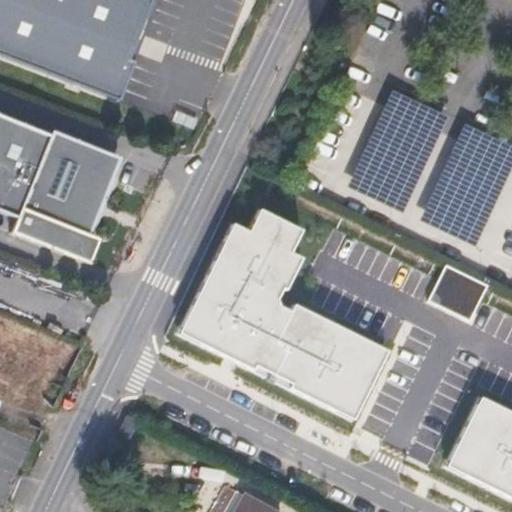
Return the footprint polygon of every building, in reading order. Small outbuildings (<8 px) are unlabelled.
[(0,0),(0,55),(116,99),(155,0),(0,0)] [(119,161),(0,116),(0,212),(20,221),(14,234),(92,266),(103,243),(90,237),(104,201),(113,180),(119,161)] [(236,364),(351,422),(386,352),(292,306),(289,314),(277,308),(276,301),(281,290),(284,291),(300,260),(289,254),(300,232),(257,212),(246,233),(231,226),(177,334),(222,357),(232,362),(236,364)] [(438,280),(427,302),(468,321),(480,298),(486,287),(445,267),(438,280)] [(511,414),(479,398),(444,468),(511,503),(511,414)] [(274,511),(243,495),(233,511),(274,511)]
